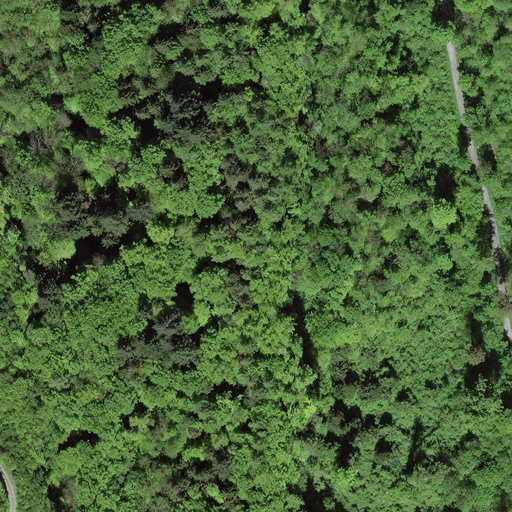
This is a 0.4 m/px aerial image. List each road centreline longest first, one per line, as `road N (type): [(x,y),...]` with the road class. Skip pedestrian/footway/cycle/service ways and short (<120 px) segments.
road 1 (track): [(274,511),(262,485),(217,248),(213,122),(198,87),(150,40),(127,0)]
road 2 (track): [(442,0),(511,343)]
